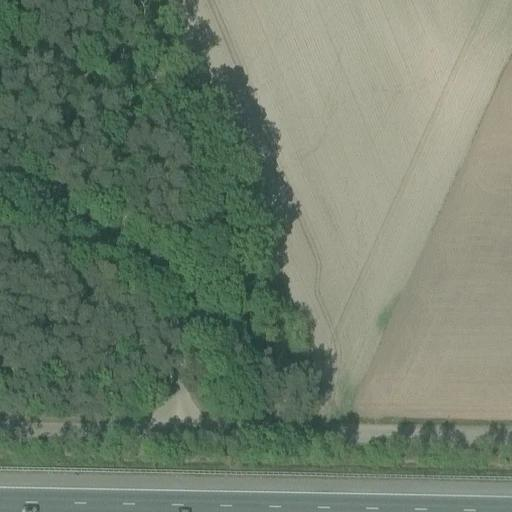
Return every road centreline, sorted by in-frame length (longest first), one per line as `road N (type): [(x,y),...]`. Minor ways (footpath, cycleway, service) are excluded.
road 1 (motorway): [(457,511),(0,504)]
road 2 (unclassified): [(511,435),(177,429)]
road 3 (unclassified): [(177,429),(175,324),(167,307),(0,185)]
road 4 (unclassified): [(0,427),(177,429)]
